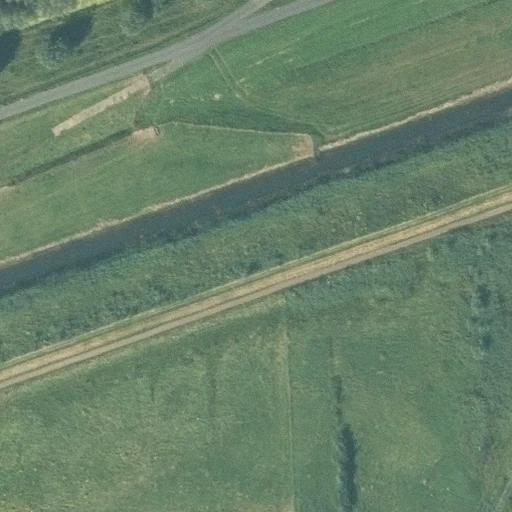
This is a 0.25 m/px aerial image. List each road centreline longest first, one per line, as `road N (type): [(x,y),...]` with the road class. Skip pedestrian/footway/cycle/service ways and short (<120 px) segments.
road 1 (unknown): [(0,389),(511,207)]
road 2 (unclassified): [(0,115),(320,0)]
road 3 (track): [(13,157),(162,81),(206,41)]
